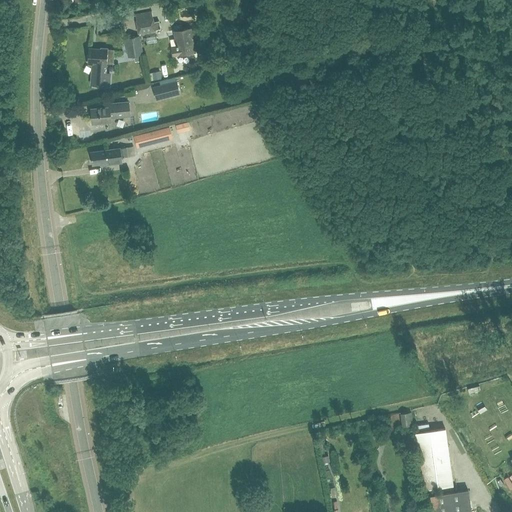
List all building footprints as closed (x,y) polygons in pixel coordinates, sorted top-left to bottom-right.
[(135,14),(138,33),(161,29),(159,21),(154,22),(152,11),(135,14)] [(173,55),(183,54),(195,52),(193,39),(197,38),(195,29),(191,30),(190,29),(182,30),(183,32),(175,33),(177,45),(176,45),(177,47),(172,48),(173,55)] [(139,36),(126,38),(129,56),(142,54),(139,36)] [(113,63),(114,59),(114,49),(108,49),(108,48),(101,48),(100,49),(90,49),(89,64),(96,64),(95,74),(92,74),(92,84),(104,85),(104,86),(109,87),(110,73),(105,73),(106,62),(113,63)] [(224,77),(238,73),(236,66),(232,67),(222,69),(224,77)] [(160,71),(151,72),(153,80),(161,78),(160,71)] [(177,81),(153,87),(157,100),(180,94),(177,81)] [(278,84),(270,87),(272,93),(280,91),(278,84)] [(92,123),(102,122),(110,121),(110,117),(130,115),(129,102),(119,103),(109,104),(109,107),(91,109),(92,123)] [(172,118),(174,127),(187,123),(185,115),(172,118)] [(170,126),(134,135),(136,145),(172,136),(170,126)] [(106,150),(100,150),(90,152),(92,164),(101,163),(101,165),(108,165),(108,164),(121,162),(121,158),(128,157),(127,147),(106,150)] [(477,409),(484,406),(481,400),(474,403),(477,409)] [(408,407),(390,407),(390,418),(408,418),(408,407)] [(384,428),(376,439),(381,443),(389,431),(384,428)] [(471,511),(468,490),(444,493),(443,487),(451,486),(443,428),(412,432),(420,490),(439,488),(440,494),(429,496),(430,511),(471,511)] [(330,473),(328,461),(330,461),(329,455),(324,456),(322,444),(319,445),(322,462),(324,462),(326,474),(329,486),(330,486),(332,497),(335,496),(335,493),(334,485),(333,478),(330,473)] [(500,485),(510,480),(505,469),(495,473),(500,485)]
